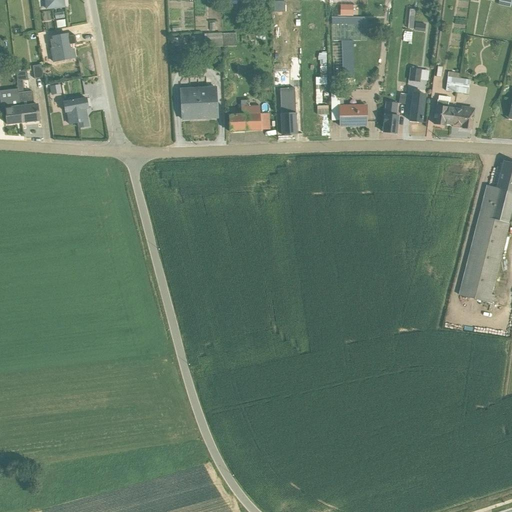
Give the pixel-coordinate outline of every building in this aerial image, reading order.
[(43,0),(45,9),(63,8),(62,0),(43,0)] [(352,15),(353,4),(339,4),(339,14),(352,15)] [(45,50),(48,64),(74,59),(72,49),(69,50),(68,46),(76,44),(74,36),(66,37),(66,34),(51,37),(51,40),(49,41),(50,48),(45,50)] [(214,56),(220,56),(220,48),(221,48),(221,34),(203,35),(204,48),(211,48),(211,54),(214,56)] [(235,34),(221,34),(221,48),(235,47),(235,34)] [(172,39),(172,48),(180,47),(180,45),(182,45),(182,39),(172,39)] [(325,85),(326,54),(318,54),(317,58),(317,61),(319,61),(319,78),(315,78),(315,85),(325,85)] [(32,67),(34,80),(43,78),(41,65),(32,67)] [(409,69),(408,81),(419,83),(420,80),(427,81),(428,72),(421,70),(409,69)] [(22,123),(38,121),(37,105),(36,105),(33,105),(32,92),(23,93),(22,83),(22,81),(27,80),(26,71),(16,73),(17,83),(22,123)] [(458,74),(447,73),(445,91),(456,93),(458,74)] [(469,81),(458,79),(456,93),(467,95),(469,81)] [(59,86),(49,87),(50,95),(61,93),(59,86)] [(217,118),(215,87),(198,89),(199,117),(199,119),(217,118)] [(180,90),(181,120),(199,119),(198,89),(180,90)] [(17,90),(0,91),(0,106),(0,109),(4,109),(6,125),(22,123),(17,90)] [(342,92),(330,92),(331,121),(339,121),(339,127),(366,126),(365,105),(343,106),(342,92)] [(422,94),(422,93),(419,93),(419,94),(412,93),(409,121),(421,123),(424,95),(422,94)] [(440,125),(440,124),(451,125),(454,109),(447,108),(448,103),(449,103),(450,98),(438,96),(437,100),(433,124),(440,125)] [(85,99),(62,103),(62,104),(64,114),(66,114),(69,125),(77,123),(78,128),(88,127),(84,109),(87,109),(85,99)] [(241,115),(228,115),(229,132),(268,130),(268,114),(259,114),(259,106),(248,107),(248,101),(240,101),(241,115)] [(397,104),(385,103),(382,132),(396,134),(398,116),(396,116),(397,104)] [(451,127),(452,127),(470,130),(473,109),(461,107),(460,109),(454,109),(451,127)] [(295,114),(280,115),(281,135),(296,135),(295,114)] [(496,189),(486,186),(458,295),(458,296),(492,304),(494,296),(491,295),(508,224),(507,224),(511,205),(511,163),(503,161),(496,189)]
